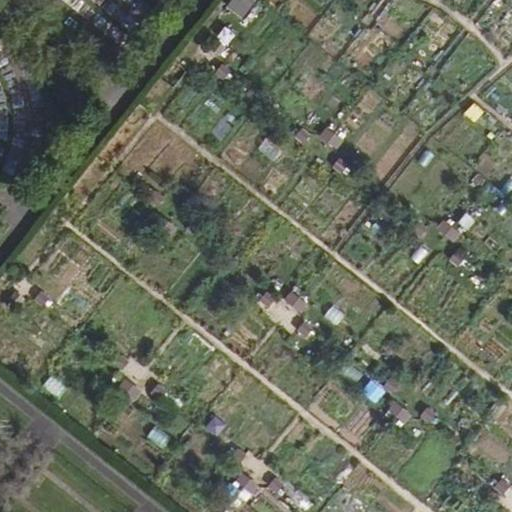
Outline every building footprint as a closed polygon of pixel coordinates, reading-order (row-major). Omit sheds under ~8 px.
[(233,0),(227,8),(247,23),(261,4),(255,0),(233,0)] [(180,88),(193,61),(177,54),(164,81),(180,88)] [(329,127),(320,137),(337,150),(345,140),(329,127)] [(275,163),(284,151),(267,138),(258,150),(275,163)] [(452,242),(476,222),(470,214),(454,227),(448,220),(439,228),(452,242)] [(61,249),(80,259),(87,244),(68,234),(61,249)] [(171,287),(184,271),(153,246),(140,262),(171,287)] [(124,380),(119,390),(138,400),(143,390),(124,380)] [(84,403),(75,416),(93,427),(101,415),(84,403)]
